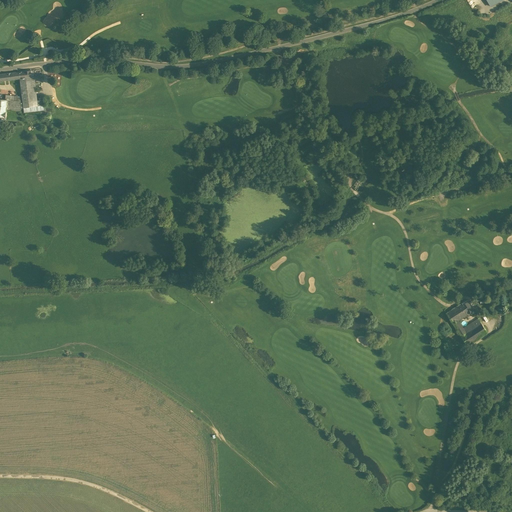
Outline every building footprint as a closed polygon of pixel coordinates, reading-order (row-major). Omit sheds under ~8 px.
[(32,77),(31,70),(18,72),(19,79),(20,86),(22,97),(22,102),(23,108),(34,106),(34,101),(32,77)] [(0,81),(19,79),(18,72),(0,74),(0,81)] [(23,108),(22,102),(10,100),(5,100),(5,101),(5,109),(9,110),(10,107),(20,108),(20,111),(21,111),(20,108),(23,108)] [(461,304),(467,315),(474,311),(467,300),(461,304)] [(456,307),(463,318),(467,315),(461,304),(456,307)] [(446,313),(453,324),(459,320),(463,318),(456,307),(446,313)] [(463,328),(467,334),(482,324),(478,318),(463,328)] [(453,324),(467,345),(488,332),(482,324),(467,334),(463,328),(459,320),(453,324)]
